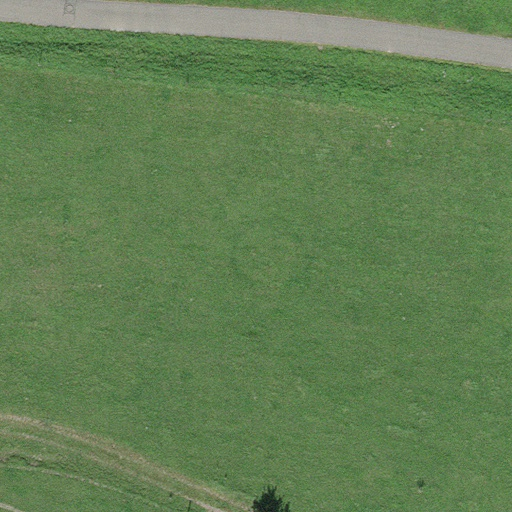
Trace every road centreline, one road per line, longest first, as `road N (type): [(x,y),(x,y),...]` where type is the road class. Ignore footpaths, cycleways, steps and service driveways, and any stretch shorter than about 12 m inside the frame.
road 1 (track): [(0,7),(320,28),(511,54)]
road 2 (track): [(237,511),(42,435),(0,430)]
